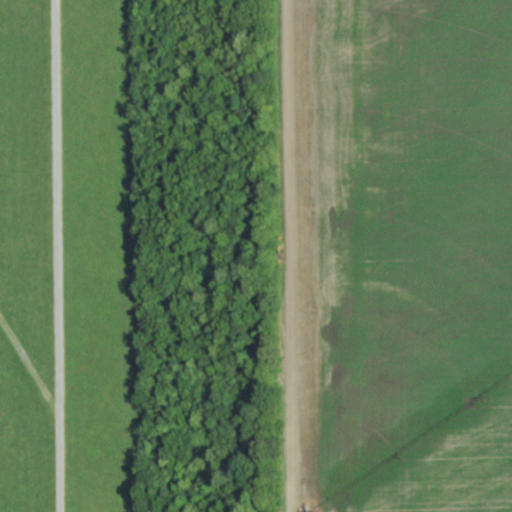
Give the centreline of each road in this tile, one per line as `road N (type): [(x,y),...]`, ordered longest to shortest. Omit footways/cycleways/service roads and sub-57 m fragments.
road 1 (track): [(286,0),(292,511)]
road 2 (track): [(61,511),(57,0)]
